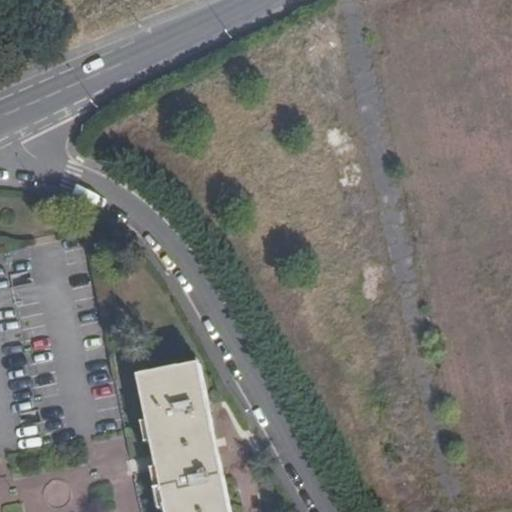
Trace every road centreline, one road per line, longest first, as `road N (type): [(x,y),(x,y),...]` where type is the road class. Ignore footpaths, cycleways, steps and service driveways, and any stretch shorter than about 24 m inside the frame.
road 1 (unclassified): [(323,511),(205,287),(158,226),(41,164),(2,111)]
road 2 (secondary): [(260,0),(2,111)]
